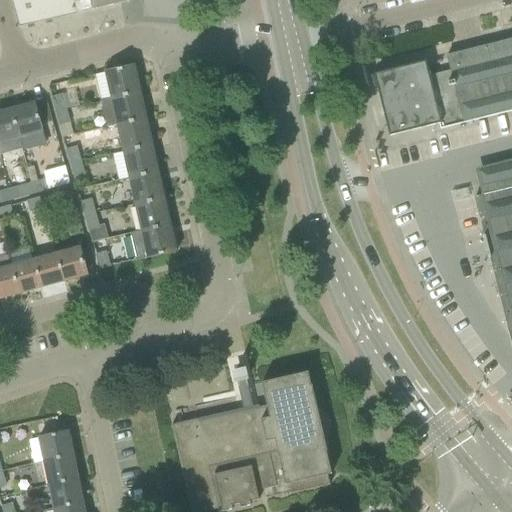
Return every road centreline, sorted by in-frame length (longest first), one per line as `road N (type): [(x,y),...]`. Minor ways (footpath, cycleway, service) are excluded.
road 1 (secondary): [(281,44),(317,220),(353,308),(385,366),(480,487)]
road 2 (secondary): [(510,467),(444,385),(386,288),(350,214),(302,41)]
road 3 (unclassified): [(169,328),(217,303),(216,263),(155,35)]
road 4 (residential): [(169,328),(123,291),(0,325)]
road 5 (residential): [(302,41),(475,0)]
road 6 (residential): [(85,356),(116,511)]
road 7 (residential): [(17,71),(155,35)]
road 8 (unclassified): [(155,35),(281,44)]
